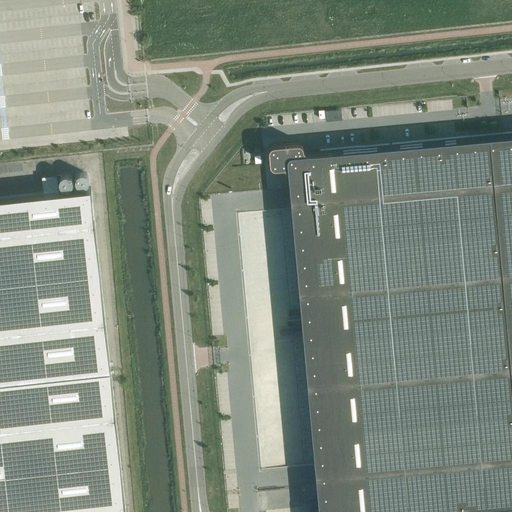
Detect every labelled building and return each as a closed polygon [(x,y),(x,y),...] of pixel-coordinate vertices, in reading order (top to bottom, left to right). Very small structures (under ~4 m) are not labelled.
[(457,24),(496,20),(495,9),(456,12),(457,24)] [(274,143),(269,149),(270,161),(276,166),(283,165),(288,170),(319,501),(314,507),(309,511),(393,511),(511,501),(511,132),(309,150),(304,146),(297,141),(274,143)] [(44,192),(0,196),(0,379),(111,368),(91,187),(59,190),(57,174),(42,176),(44,192)] [(126,511),(111,368),(0,379),(0,511),(126,511)] [(511,511),(511,501),(393,511),(511,511)]
